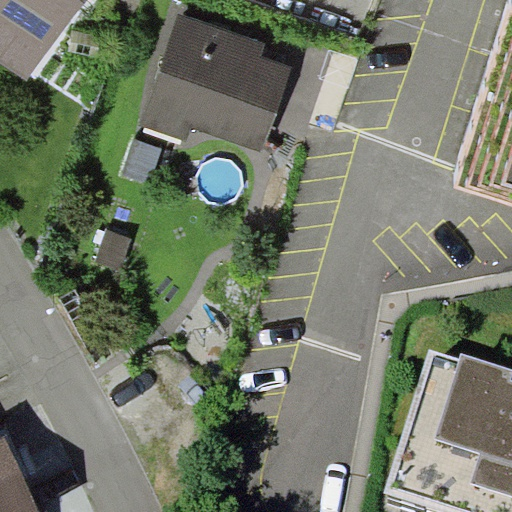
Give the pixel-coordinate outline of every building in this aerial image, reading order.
[(84,0),(0,0),(0,61),(29,81),(80,6),(84,0)] [(511,6),(457,185),(511,202),(511,6)] [(262,151),(293,65),(263,54),(267,42),(179,11),(139,124),(188,141),(193,127),(262,151)] [(162,148),(133,138),(121,173),(151,183),(162,148)] [(131,238),(107,229),(95,261),(119,270),(131,238)] [(451,511),(511,511),(511,381),(509,380),(511,372),(511,368),(461,353),(458,358),(430,349),(384,491),(451,511)] [(0,511),(41,511),(4,439),(0,440),(0,511)]
